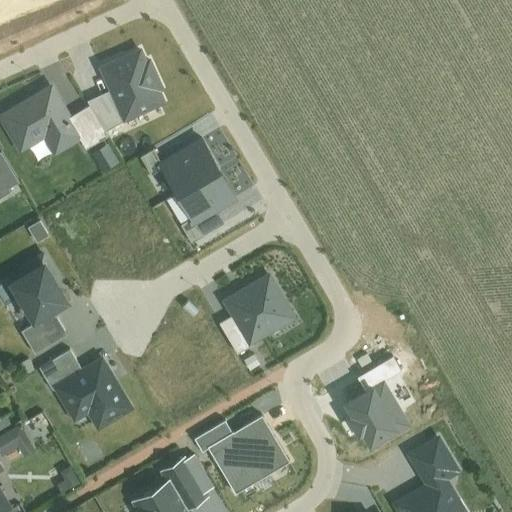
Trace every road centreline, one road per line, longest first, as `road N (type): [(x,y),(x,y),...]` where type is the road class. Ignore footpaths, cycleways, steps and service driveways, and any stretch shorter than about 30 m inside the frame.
road 1 (residential): [(290,217),(343,314),(342,341),(299,379),(323,464),(320,491),(299,511)]
road 2 (residential): [(158,5),(290,217)]
road 3 (residential): [(290,217),(121,316)]
road 4 (residential): [(158,5),(0,75)]
